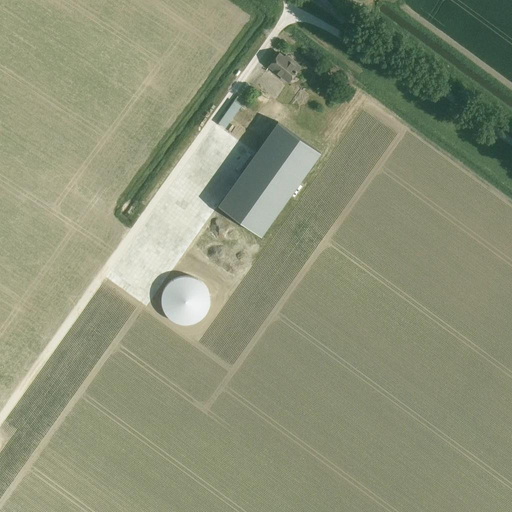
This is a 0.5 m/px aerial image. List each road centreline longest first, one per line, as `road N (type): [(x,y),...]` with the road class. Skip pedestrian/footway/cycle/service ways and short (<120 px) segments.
road 1 (track): [(280,26),(0,417)]
road 2 (unclassified): [(511,142),(315,0)]
